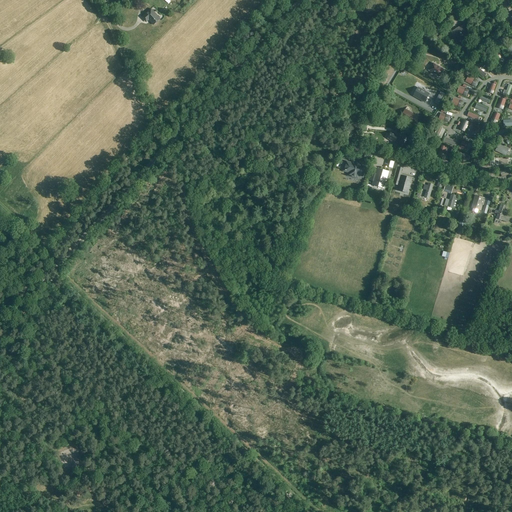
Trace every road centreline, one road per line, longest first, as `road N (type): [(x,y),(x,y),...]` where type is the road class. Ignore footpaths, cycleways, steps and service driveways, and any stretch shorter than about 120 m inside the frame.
road 1 (track): [(54,267),(299,0)]
road 2 (track): [(440,0),(346,141),(511,191)]
road 3 (track): [(54,267),(209,410)]
road 4 (track): [(209,410),(331,511)]
